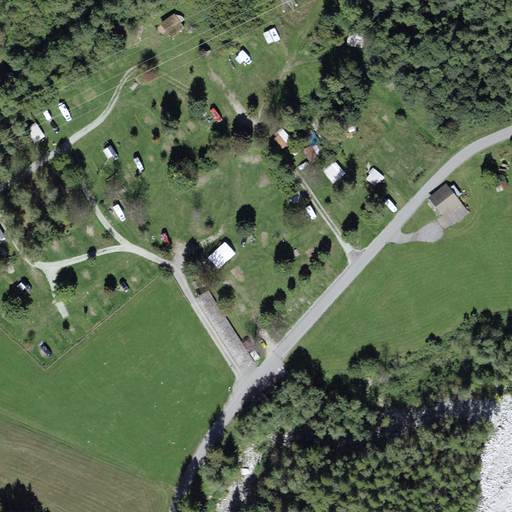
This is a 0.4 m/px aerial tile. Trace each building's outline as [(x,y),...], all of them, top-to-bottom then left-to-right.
[(185,26),(175,13),(161,24),(171,37),(185,26)] [(361,50),(363,38),(349,35),(347,47),(361,50)] [(34,145),(45,138),(37,125),(26,132),(34,145)] [(273,139),(282,151),(292,143),(283,131),(273,139)] [(324,170),(331,184),(343,178),(336,164),(324,170)] [(54,186),(62,199),(75,191),(67,178),(54,186)] [(447,187),(429,200),(443,219),(461,205),(447,187)] [(202,263),(212,276),(236,257),(226,244),(202,263)] [(210,294),(197,302),(240,370),(254,361),(210,294)]
